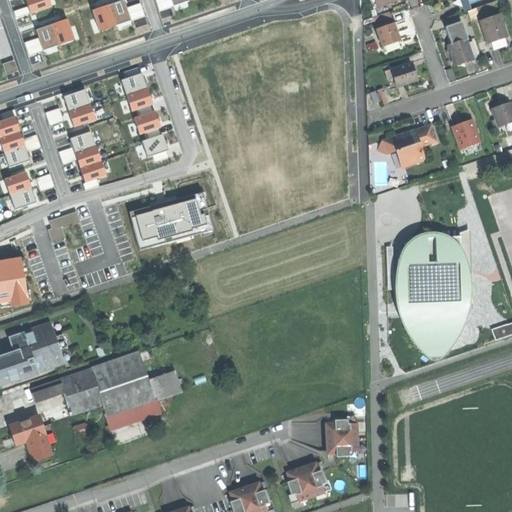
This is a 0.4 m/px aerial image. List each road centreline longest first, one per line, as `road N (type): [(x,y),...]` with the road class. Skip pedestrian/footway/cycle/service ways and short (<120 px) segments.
road 1 (residential): [(0,228),(194,166),(157,44)]
road 2 (residential): [(157,44),(0,96)]
road 3 (residential): [(277,2),(157,44)]
